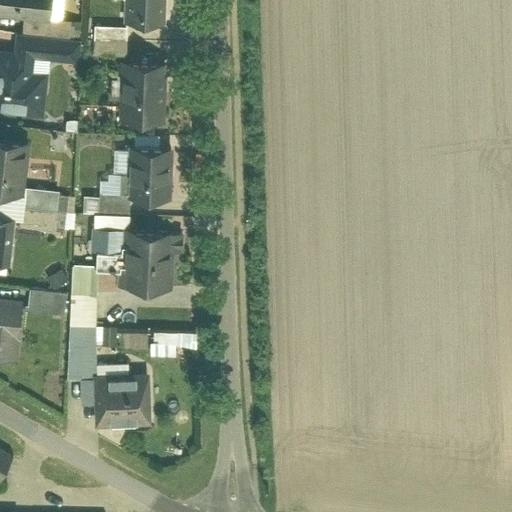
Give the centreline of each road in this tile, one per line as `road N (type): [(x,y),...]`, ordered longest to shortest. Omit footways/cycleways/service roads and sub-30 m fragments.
road 1 (residential): [(226,0),(234,511)]
road 2 (tertiary): [(0,410),(175,511)]
